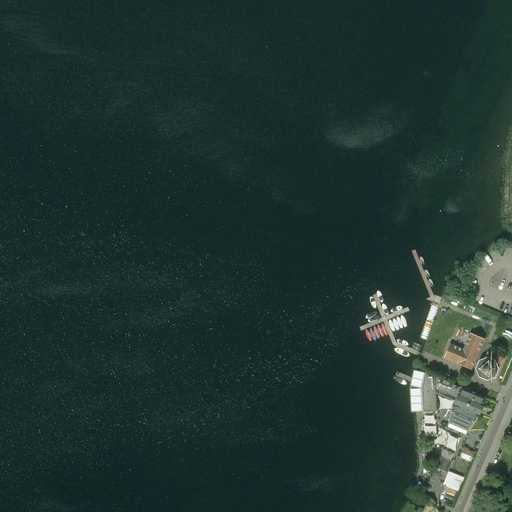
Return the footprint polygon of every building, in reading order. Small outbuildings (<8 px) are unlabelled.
[(471,370),(484,339),(463,330),(456,347),(450,344),(444,358),(471,370)] [(495,379),(504,359),(487,352),(478,372),(495,379)] [(474,421),(478,413),(479,414),(482,406),(481,406),(485,398),(461,388),(453,384),(425,372),(422,388),(423,412),(437,411),(436,393),(455,401),(451,411),(450,415),(449,423),(467,431),(472,425),(473,421),(474,421)] [(458,383),(460,377),(453,374),(450,379),(458,383)] [(470,462),(474,453),(463,448),(459,457),(470,462)] [(445,472),(447,467),(436,462),(434,467),(445,472)]
